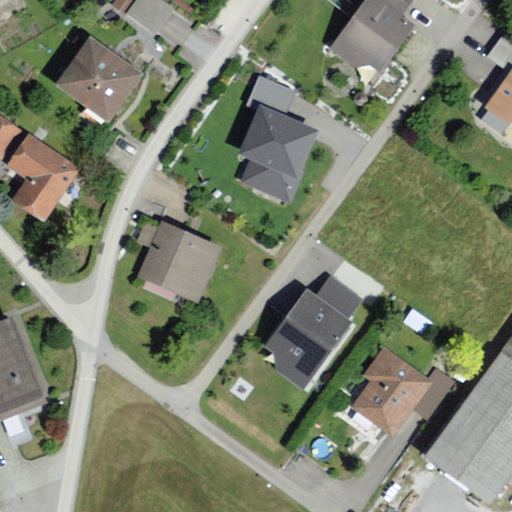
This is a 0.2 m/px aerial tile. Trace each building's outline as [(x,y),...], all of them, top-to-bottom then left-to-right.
[(171,0),(113,0),(113,1),(175,42),(193,14),(171,0)] [(362,0),(365,2),(331,51),(362,73),(366,66),(382,77),(419,25),(405,16),(416,0),(362,0)] [(511,44),(501,36),(485,58),(508,75),(511,69),(511,44)] [(90,37),(57,87),(111,123),(144,73),(90,37)] [(485,106),(511,126),(511,69),(508,75),(485,106)] [(295,91),(260,76),(246,107),(258,112),(239,156),(251,161),(243,181),(290,201),(320,131),(284,116),(295,91)] [(26,132),(0,115),(0,157),(7,162),(26,132)] [(28,183),(13,204),(45,225),(81,172),(29,138),(8,170),(28,183)] [(162,227),(139,284),(196,307),(219,249),(162,227)] [(346,321),(360,303),(329,280),(315,298),(346,321)] [(272,372),(304,391),(353,325),(346,321),(315,298),(306,291),(264,348),(272,356),(272,372)] [(11,324),(0,328),(0,416),(41,401),(11,324)] [(511,341),(503,354),(511,360),(511,341)] [(371,385),(351,412),(392,442),(432,386),(383,351),(363,379),(371,385)] [(424,461),(489,509),(509,481),(511,476),(511,360),(503,354),(424,461)]
